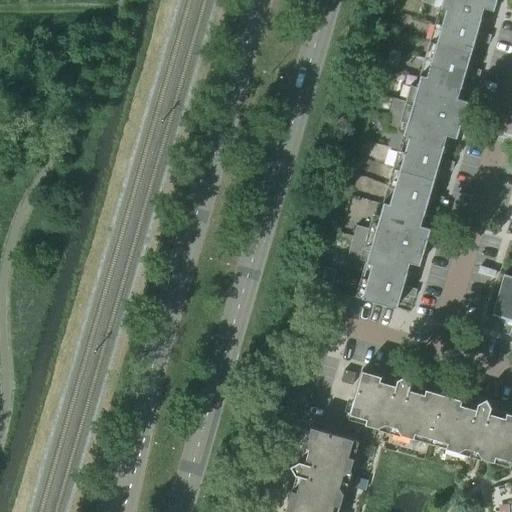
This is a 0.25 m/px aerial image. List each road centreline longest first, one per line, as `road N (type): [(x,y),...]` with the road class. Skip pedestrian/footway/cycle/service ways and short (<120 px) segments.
road 1 (secondary): [(258,0),(108,511)]
road 2 (secondary): [(180,511),(328,0)]
road 3 (residential): [(442,351),(351,326),(314,341),(264,511)]
road 4 (residential): [(442,351),(511,112)]
